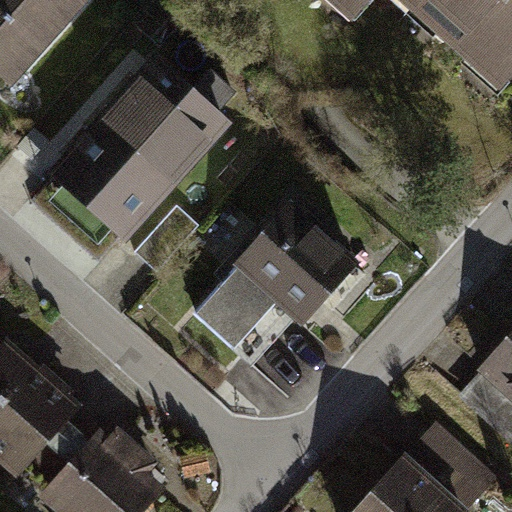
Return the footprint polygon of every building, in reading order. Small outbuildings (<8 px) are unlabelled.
[(0,0),(0,67),(22,87),(99,0),(0,0)] [(324,0),(342,15),(354,0),(324,0)] [(511,0),(386,0),(496,94),(511,74),(511,0)] [(230,120),(146,49),(41,171),(55,184),(41,197),(92,244),(106,229),(121,241),(230,120)] [(366,255),(288,191),(186,314),(245,363),(288,319),(300,330),(366,255)] [(194,224),(168,203),(125,250),(151,274),(194,224)] [(511,342),(470,390),(511,426),(511,342)] [(74,408),(8,348),(0,356),(0,454),(19,471),(23,466),(49,490),(94,440),(67,416),(74,408)] [(101,432),(94,440),(49,490),(46,492),(67,511),(140,511),(159,491),(140,474),(152,461),(118,429),(109,440),(101,432)] [(472,511),(476,508),(416,452),(359,511),(472,511)]
